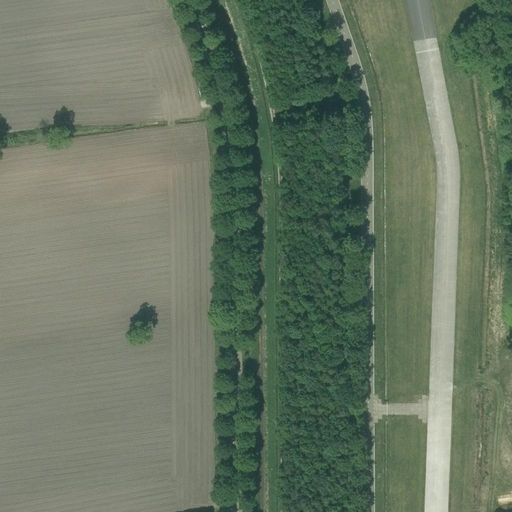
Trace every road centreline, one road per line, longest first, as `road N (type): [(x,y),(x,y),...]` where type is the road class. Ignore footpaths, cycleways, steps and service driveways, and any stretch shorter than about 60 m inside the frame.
road 1 (unclassified): [(234,511),(233,172),(222,100),(189,0)]
road 2 (track): [(286,511),(284,184),(243,0)]
